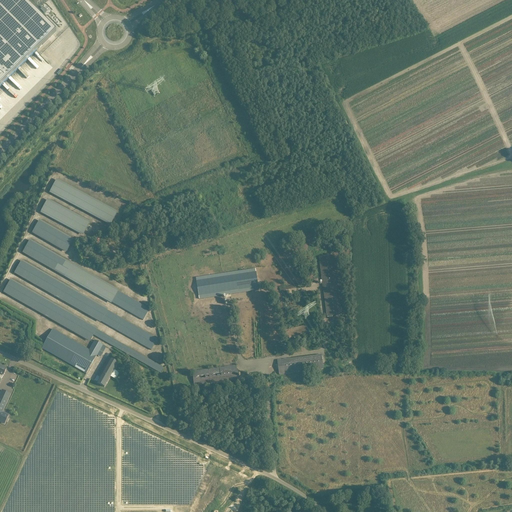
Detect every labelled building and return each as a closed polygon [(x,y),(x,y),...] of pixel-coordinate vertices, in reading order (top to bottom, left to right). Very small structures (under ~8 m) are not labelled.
[(0,0),(0,87),(60,28),(60,27),(59,28),(31,0),(0,0)] [(119,209),(55,181),(49,195),(113,223),(119,209)] [(84,235),(91,221),(47,199),(40,213),(84,235)] [(73,239),(39,221),(33,232),(67,250),(73,239)] [(71,264),(30,241),(23,253),(65,276),(71,264)] [(318,257),(326,317),(342,315),(334,255),(318,257)] [(64,284),(23,261),(15,273),(57,297),(64,284)] [(256,272),(196,281),(198,296),(258,287),(256,272)] [(52,304),(10,280),(4,292),(45,316),(52,304)] [(107,310),(66,286),(59,298),(100,323),(107,310)] [(90,343),(97,328),(55,305),(49,317),(90,343)] [(86,374),(89,369),(103,345),(95,340),(89,350),(53,329),(42,348),(86,374)] [(321,355),(316,356),(277,361),(279,375),(323,369),(321,355)] [(108,358),(100,371),(97,376),(101,377),(97,383),(104,387),(107,383),(118,363),(108,358)] [(238,380),(237,375),(236,366),(192,372),(194,386),(238,380)] [(8,416),(2,413),(8,400),(0,396),(0,422),(4,424),(8,416)]
